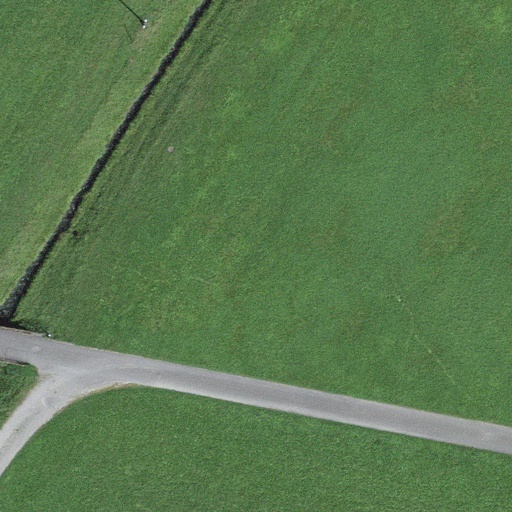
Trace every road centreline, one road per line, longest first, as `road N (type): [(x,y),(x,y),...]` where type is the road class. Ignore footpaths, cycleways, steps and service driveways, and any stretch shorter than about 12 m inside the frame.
road 1 (unclassified): [(511,442),(0,344)]
road 2 (track): [(96,361),(0,453)]
